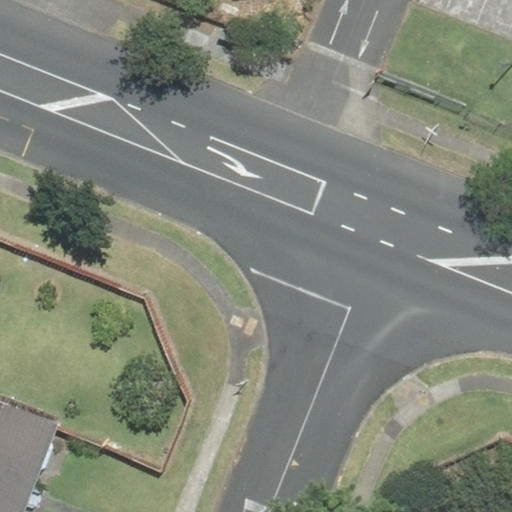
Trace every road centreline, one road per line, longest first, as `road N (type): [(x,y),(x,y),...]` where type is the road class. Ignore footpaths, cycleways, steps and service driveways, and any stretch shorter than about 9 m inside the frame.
road 1 (secondary): [(0,51),(379,200)]
road 2 (residential): [(379,200),(267,511)]
road 3 (secondary): [(379,200),(511,252)]
